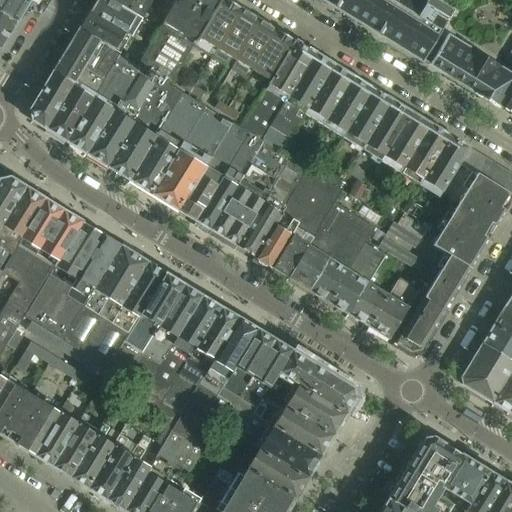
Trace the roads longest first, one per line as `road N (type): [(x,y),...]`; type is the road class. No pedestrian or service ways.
road 1 (residential): [(413,393),(53,172),(0,124)]
road 2 (residential): [(270,0),(511,147)]
road 3 (residential): [(413,393),(511,231)]
road 4 (residential): [(336,511),(413,393)]
